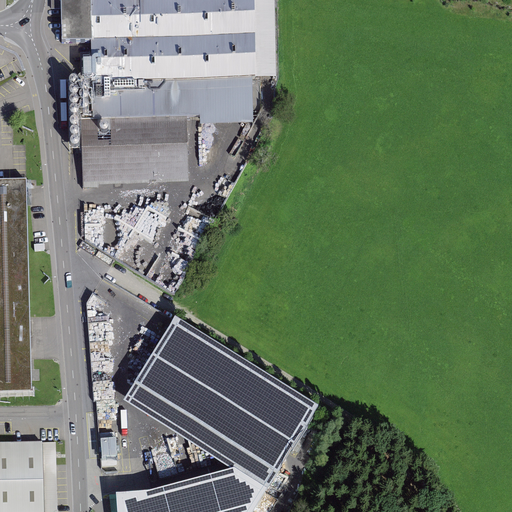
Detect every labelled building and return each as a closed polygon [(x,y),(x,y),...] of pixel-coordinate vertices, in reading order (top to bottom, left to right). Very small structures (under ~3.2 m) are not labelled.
[(65,0),(66,48),(94,47),(97,125),(84,125),(86,191),(194,188),(192,135),(262,133),(266,84),(282,84),(281,0),(97,2),(96,0),(65,0)] [(82,79),(70,82),(69,162),(83,162),(82,79)] [(0,185),(0,397),(36,397),(33,184),(0,185)] [(182,321),(129,407),(238,474),(153,496),(122,497),(122,511),(262,511),(327,412),(182,321)] [(118,433),(102,434),(103,464),(119,463),(118,433)] [(48,511),(47,450),(0,450),(0,511),(48,511)]
